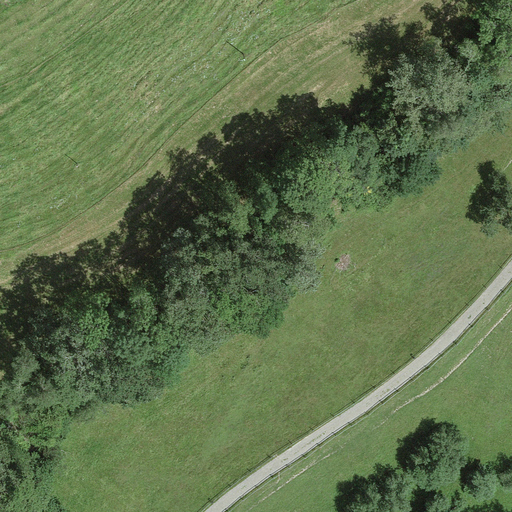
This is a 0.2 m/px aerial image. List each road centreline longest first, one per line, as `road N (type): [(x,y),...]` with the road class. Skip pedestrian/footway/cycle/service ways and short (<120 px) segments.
road 1 (track): [(437,0),(322,95),(210,210),(0,358)]
road 2 (track): [(216,511),(410,372),(511,271)]
